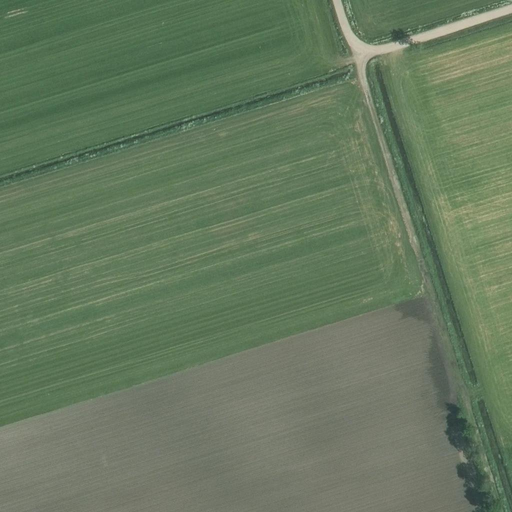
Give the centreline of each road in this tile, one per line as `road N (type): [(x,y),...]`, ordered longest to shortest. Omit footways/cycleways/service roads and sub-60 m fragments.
road 1 (track): [(337,0),(501,511)]
road 2 (track): [(357,56),(511,9)]
